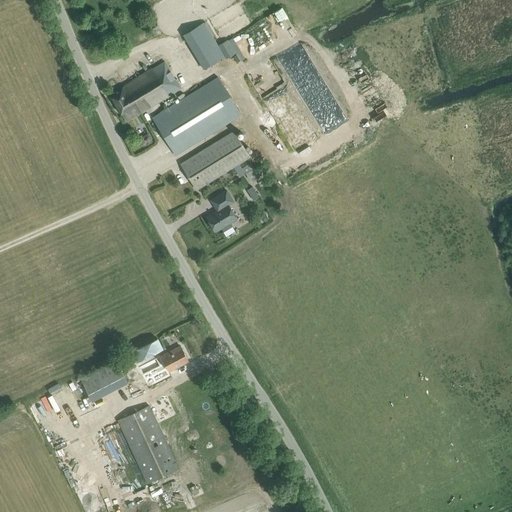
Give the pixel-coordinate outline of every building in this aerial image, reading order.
[(274,40),(278,38),(266,17),(262,19),(274,40)] [(248,24),(255,43),(267,39),(261,20),(248,24)] [(204,21),(183,34),(204,68),(225,56),(204,21)] [(233,34),(236,39),(244,36),(241,30),(233,34)] [(110,94),(123,114),(132,109),(136,115),(160,99),(180,87),(164,60),(125,84),(125,85),(110,94)] [(241,115),(224,86),(218,77),(168,108),(157,114),(153,117),(176,155),(224,126),(241,115)] [(250,157),(234,131),(181,164),(197,189),(233,167),(239,163),(250,157)] [(252,179),(253,181),(255,180),(260,177),(250,162),(242,167),(239,163),(233,167),(239,175),(244,171),(250,180),(252,179)] [(221,209),(207,217),(215,232),(222,228),(224,231),(232,226),(230,223),(237,219),(228,205),(234,201),(227,190),(211,200),(215,207),(218,205),(221,209)] [(171,350),(141,367),(149,382),(189,361),(176,337),(167,341),(171,350)] [(158,338),(131,350),(135,359),(136,362),(163,348),(158,338)] [(116,360),(81,379),(92,400),(127,382),(116,360)] [(80,390),(65,398),(69,405),(84,397),(80,390)] [(118,419),(148,483),(179,468),(149,405),(118,419)]
